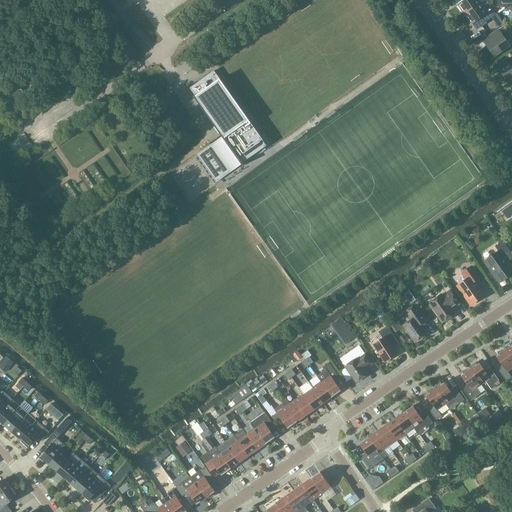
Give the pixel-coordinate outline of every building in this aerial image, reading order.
[(360,1),(359,0),(344,0),(355,12),(362,6),(359,2),(360,1)] [(464,0),(457,5),(464,15),(485,0),(464,0)] [(496,15),(490,6),(491,4),(488,0),(485,0),(464,15),(471,24),(482,17),(485,22),(496,15)] [(505,39),(510,35),(503,27),(483,41),(494,56),(509,45),(505,39)] [(214,71),(190,88),(195,95),(193,96),(223,138),(199,155),(216,180),(241,163),(243,166),(244,165),(242,162),(266,145),(214,71)] [(19,90),(11,95),(16,102),(23,97),(19,90)] [(486,260),(485,261),(500,282),(511,273),(511,269),(504,259),(511,254),(502,241),(495,246),(498,251),(492,256),(490,255),(487,257),(486,260)] [(434,263),(427,268),(432,275),(439,270),(434,263)] [(467,279),(458,286),(469,302),(482,294),(473,281),(478,278),(471,267),(463,273),(467,279)] [(429,303),(442,322),(454,314),(450,308),(453,306),(453,307),(459,303),(450,291),(442,296),(441,294),(429,303)] [(403,325),(415,342),(426,334),(417,320),(423,316),(415,305),(405,312),(410,320),(403,325)] [(354,337),(344,323),(335,329),(345,344),(354,337)] [(373,344),(385,362),(397,354),(393,347),(398,343),(387,326),(378,332),(382,338),(373,344)] [(507,371),(511,367),(511,359),(504,348),(503,349),(497,352),(498,354),(496,356),(504,367),(499,371),(506,381),(511,377),(507,371)] [(309,365),(313,362),(315,361),(311,355),(307,350),(301,354),(305,359),(309,365)] [(3,353),(0,358),(0,365),(6,368),(12,357),(3,353)] [(345,366),(356,381),(367,374),(364,369),(372,363),(365,353),(356,359),(356,358),(345,366)] [(332,397),(341,390),(333,379),(338,376),(328,362),(323,366),(325,369),(317,375),(321,381),(332,397)] [(494,384),(499,380),(492,370),(487,374),(479,363),(476,364),(474,363),(470,367),(469,368),(480,384),(485,381),(491,389),(495,386),(494,384)] [(475,388),(480,384),(469,368),(468,369),(462,371),(463,374),(461,376),(468,386),(463,390),(470,400),(479,394),(475,388)] [(287,380),(291,377),(287,372),(283,375),(287,380)] [(23,387),(27,382),(22,378),(18,382),(23,387)] [(323,403),(332,397),(321,381),(312,388),(323,403)] [(27,382),(23,387),(28,391),(32,387),(27,382)] [(434,387),(446,404),(454,398),(458,404),(464,400),(457,389),(452,393),(444,382),(441,384),(439,382),(435,386),(434,387)] [(269,393),(274,390),(270,384),(256,394),(266,409),(270,406),(263,396),(268,391),(269,393)] [(437,410),(446,404),(434,387),(433,388),(427,390),(428,393),(426,395),(433,406),(428,409),(436,420),(441,416),(437,410)] [(314,409),(323,403),(312,388),(303,394),(314,409)] [(0,412),(12,399),(4,392),(0,396),(0,412)] [(40,401),(43,397),(38,392),(35,396),(40,401)] [(305,416),(314,409),(303,394),(294,400),(305,416)] [(43,397),(40,401),(45,405),(48,401),(43,397)] [(294,400),(289,403),(285,398),(281,401),(296,422),(305,416),(294,400)] [(0,422),(3,426),(20,406),(12,399),(0,412),(0,422)] [(287,428),(296,422),(281,401),(282,403),(274,409),(287,428)] [(11,433),(28,413),(20,406),(3,426),(11,433)] [(415,427),(414,428),(417,431),(425,425),(427,427),(433,423),(426,413),(420,417),(412,406),(404,412),(415,427)] [(255,428),(266,444),(275,437),(267,426),(272,423),(265,412),(250,422),(254,428),(255,428)] [(406,434),(414,428),(415,427),(404,412),(395,418),(406,434)] [(20,440),(37,420),(28,413),(11,433),(20,440)] [(225,424),(229,421),(231,420),(227,414),(221,419),(225,424)] [(397,440),(406,434),(395,418),(386,424),(397,440)] [(37,420),(20,440),(28,447),(37,437),(41,441),(50,432),(37,420)] [(388,446),(397,440),(386,424),(377,431),(388,446)] [(257,450),(266,444),(255,428),(254,428),(246,434),(257,450)] [(246,434),(242,429),(233,435),(237,441),(248,456),(257,450),(246,434)] [(84,440),(88,436),(83,431),(79,436),(84,440)] [(384,449),(388,446),(377,431),(368,437),(379,453),(383,458),(388,455),(384,449)] [(61,450),(62,450),(66,446),(52,434),(44,444),(49,448),(40,458),(48,465),(61,450)] [(233,435),(224,442),(228,447),(239,462),(248,456),(237,441),(233,435)] [(88,436),(84,440),(89,444),(93,440),(88,436)] [(368,437),(359,443),(367,455),(362,458),(369,468),(374,465),(379,462),(383,458),(379,453),(368,437)] [(101,454),(104,450),(99,446),(96,450),(101,454)] [(215,446),(200,457),(215,477),(215,476),(219,472),(221,475),(230,469),(219,453),(215,446)] [(230,469),(239,462),(228,447),(219,453),(230,469)] [(69,457),(62,450),(61,450),(48,465),(56,472),(69,457)] [(104,450),(101,454),(105,458),(109,454),(104,450)] [(65,479),(82,460),(73,452),(69,457),(56,472),(65,479)] [(90,467),(82,460),(65,479),(73,486),(90,467)] [(388,470),(396,466),(393,461),(386,466),(388,470)] [(212,477),(207,470),(205,466),(195,473),(199,479),(195,482),(206,499),(208,498),(213,496),(212,493),(215,491),(207,480),(212,477)] [(98,474),(90,467),(73,486),(81,493),(98,474)] [(311,478),(322,493),(331,487),(320,471),(311,478)] [(98,474),(81,493),(89,501),(98,491),(103,495),(111,485),(98,474)] [(195,482),(191,476),(176,486),(184,497),(189,493),(196,504),(199,502),(201,504),(205,500),(206,499),(195,482)] [(313,500),(322,493),(311,478),(302,484),(313,500)] [(0,495),(11,488),(11,487),(10,488),(4,479),(0,482),(0,495)] [(304,506),(313,500),(302,484),(293,490),(304,506)] [(179,500),(184,497),(176,486),(162,496),(166,502),(173,511),(185,511),(186,511),(179,500)] [(11,488),(0,495),(0,511),(6,511),(10,510),(7,505),(17,498),(15,496),(16,495),(11,488)] [(294,511),(295,511),(304,506),(293,490),(284,497),(294,511)] [(102,502),(107,506),(116,497),(110,492),(102,502)] [(294,511),(284,497),(275,503),(281,511),(294,511)] [(418,511),(430,511),(436,508),(429,498),(416,508),(418,511)] [(152,511),(148,506),(145,502),(136,509),(138,511),(152,511)] [(173,511),(166,502),(158,508),(154,502),(148,506),(152,511),(173,511)] [(268,511),(281,511),(275,503),(266,509),(268,511)]
